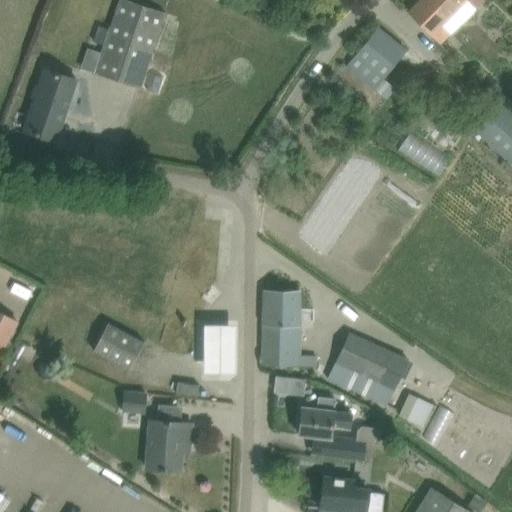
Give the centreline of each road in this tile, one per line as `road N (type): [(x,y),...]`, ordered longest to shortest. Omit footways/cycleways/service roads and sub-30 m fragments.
road 1 (unclassified): [(253,511),(249,214),(236,198)]
road 2 (unclassified): [(236,198),(297,94),(389,0)]
road 3 (unclassified): [(236,198),(212,187),(81,170),(0,169)]
